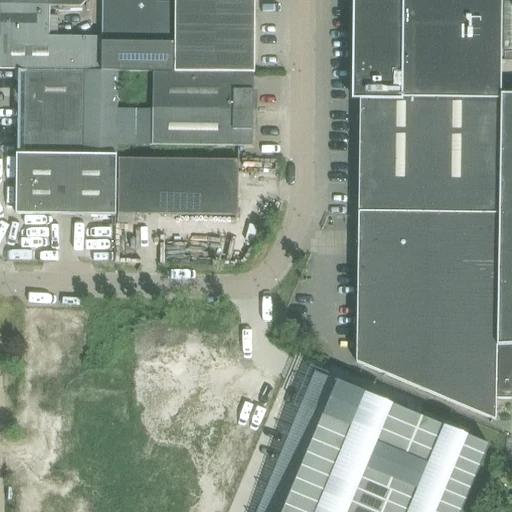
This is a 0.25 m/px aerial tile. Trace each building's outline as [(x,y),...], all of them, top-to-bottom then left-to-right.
[(175,3),(171,3),(156,3),(156,0),(102,0),(102,19),(102,38),(102,44),(102,71),(101,72),(116,73),(153,73),(175,74),(175,3)] [(175,0),(175,3),(175,74),(253,74),(255,74),(255,65),(255,3),(254,0),(175,0)] [(352,0),(351,101),(361,101),(359,214),(359,217),(359,221),(357,367),(496,426),(496,399),(511,399),(511,95),(500,95),(501,77),(501,60),(501,0),(352,0)] [(0,37),(49,38),(49,19),(49,7),(49,6),(0,5),(0,37)] [(87,71),(102,71),(102,44),(102,38),(49,38),(0,37),(0,55),(0,56),(0,70),(87,71)] [(101,72),(19,71),(18,156),(115,156),(115,146),(115,110),(116,73),(101,72)] [(153,73),(153,110),(253,111),(253,96),(253,75),(253,74),(175,74),(153,73)] [(115,110),(115,146),(152,146),(236,147),(252,147),(252,127),(253,111),(153,110),(115,110)] [(57,216),(81,216),(116,217),(116,157),(17,156),(16,189),(16,197),(16,215),(57,216)] [(158,215),(238,216),(239,161),(119,159),(119,215),(158,215)] [(336,383),(282,511),(317,511),(366,395),(336,383)] [(392,406),(375,445),(405,457),(428,467),(444,428),(421,418),(392,406)] [(467,437),(435,511),(461,511),(489,446),(467,437)] [(365,469),(347,511),(409,511),(418,491),(365,469)]
